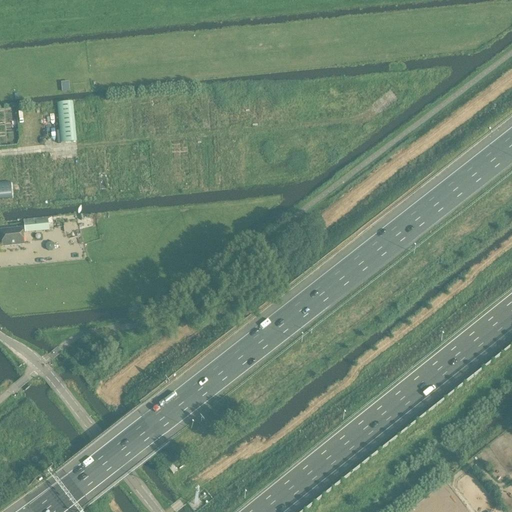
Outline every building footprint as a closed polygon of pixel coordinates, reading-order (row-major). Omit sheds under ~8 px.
[(72,103),(57,104),(59,131),(61,142),(58,142),(58,144),(76,142),(72,103)] [(10,183),(0,183),(0,199),(12,199),(10,183)] [(49,231),(48,218),(24,221),(25,233),(49,231)] [(3,247),(24,245),(23,230),(1,232),(3,247)] [(48,243),(46,246),(46,249),(49,251),(52,251),(54,248),(54,245),(52,243),(48,243)] [(173,465),(168,468),(173,475),(177,472),(173,465)]
